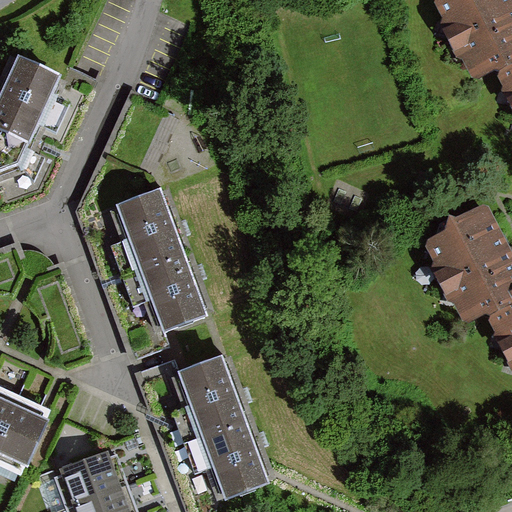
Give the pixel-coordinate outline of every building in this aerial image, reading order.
[(511,9),(507,0),(439,0),(437,1),(479,83),(501,72),(511,65),(511,9)] [(0,179),(6,178),(27,166),(68,79),(28,59),(0,118),(0,179)] [(511,65),(501,72),(511,93),(511,65)] [(214,314),(167,191),(119,210),(131,240),(116,246),(139,307),(154,302),(165,332),(214,314)] [(471,326),(497,314),(511,306),(511,304),(510,299),(511,298),(511,264),(489,216),(431,244),(471,326)] [(511,304),(511,306),(497,314),(511,344),(511,298),(510,299),(511,304)] [(280,482),(234,361),(164,384),(201,472),(214,472),(224,505),(235,501),(280,482)] [(46,426),(0,404),(0,456),(25,468),(46,426)] [(120,492),(109,462),(53,481),(63,511),(120,492)] [(126,511),(120,492),(63,511),(126,511)]
